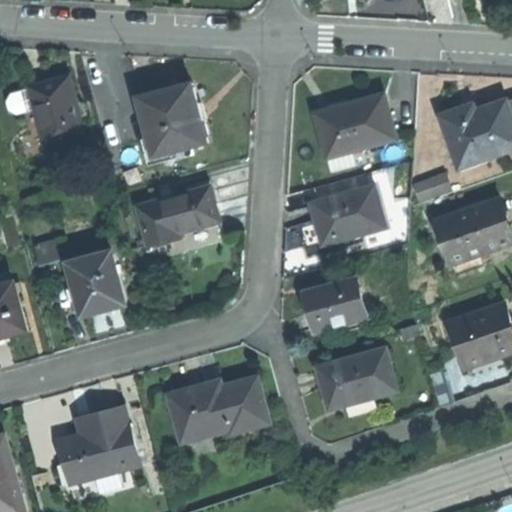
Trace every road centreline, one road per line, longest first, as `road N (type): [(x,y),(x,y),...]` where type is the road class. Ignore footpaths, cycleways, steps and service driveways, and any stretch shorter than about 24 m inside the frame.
road 1 (residential): [(0,388),(217,332),(248,316),(263,274),(280,38)]
road 2 (residential): [(280,38),(0,21)]
road 3 (residential): [(511,49),(280,38)]
road 4 (secondary): [(511,457),(358,511)]
